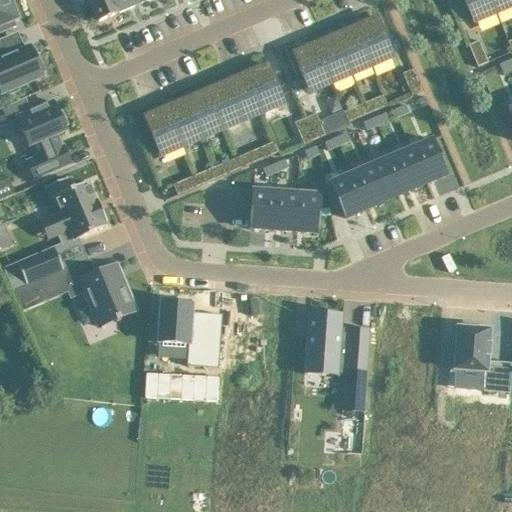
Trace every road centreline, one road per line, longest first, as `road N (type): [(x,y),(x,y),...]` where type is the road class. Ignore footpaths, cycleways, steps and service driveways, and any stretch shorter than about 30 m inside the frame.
road 1 (residential): [(85,88),(162,272),(319,281)]
road 2 (residential): [(85,88),(290,0)]
road 3 (residential): [(319,281),(511,202)]
road 4 (residential): [(319,281),(511,294)]
